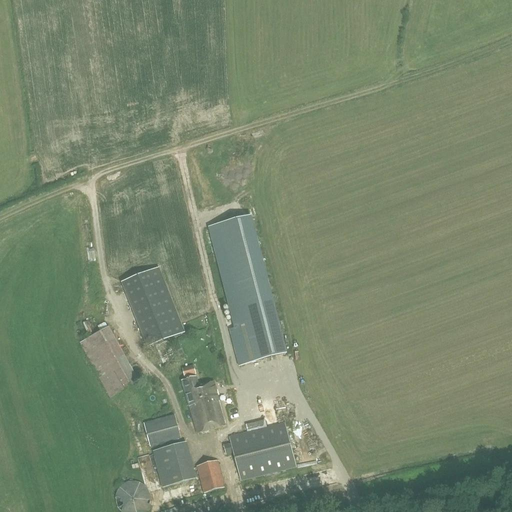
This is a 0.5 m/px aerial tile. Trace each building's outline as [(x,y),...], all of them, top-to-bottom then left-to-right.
[(231,330),(240,367),(286,355),(251,218),(211,229),(236,329),(231,330)] [(146,282),(164,276),(161,267),(143,272),(146,282)] [(137,309),(144,331),(162,326),(162,328),(178,323),(171,301),(174,300),(171,291),(150,298),(152,304),(137,309)] [(101,332),(81,343),(111,399),(140,383),(109,327),(108,328),(105,324),(103,324),(98,326),(101,332)] [(183,369),(185,378),(197,375),(195,366),(183,369)] [(199,434),(226,426),(215,383),(199,387),(197,378),(182,382),(189,407),(191,407),(199,434)] [(122,396),(124,403),(146,396),(143,389),(122,396)] [(151,447),(182,439),(176,416),(145,424),(151,447)] [(297,467),(286,424),(231,438),(232,444),(235,454),(242,481),(297,467)] [(200,481),(190,441),(157,449),(166,489),(200,481)] [(227,456),(235,454),(232,444),(225,446),(227,456)] [(205,494),(226,488),(219,461),(198,467),(205,494)] [(120,485),(127,511),(152,511),(155,511),(146,478),(120,485)]
